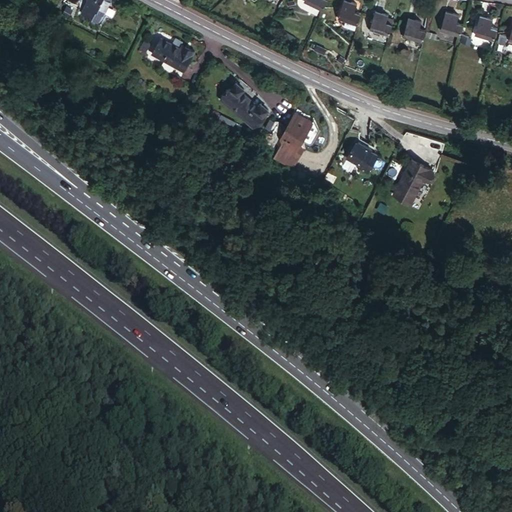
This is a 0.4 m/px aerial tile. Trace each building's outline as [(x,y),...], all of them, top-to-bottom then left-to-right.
[(105,0),(84,0),(81,6),(84,8),(81,14),(93,19),(95,13),(98,15),(105,0)] [(302,0),(301,2),(319,12),(325,1),(322,0),(302,0)] [(337,21),(355,28),(359,17),(354,15),(356,8),(342,4),(337,21)] [(65,5),(62,12),(68,15),(71,8),(65,5)] [(369,31),(387,37),(391,25),(385,23),(387,17),(388,15),(375,11),(369,31)] [(492,41),(495,29),(490,27),(492,19),(478,16),(473,35),(492,41)] [(403,36),(422,42),(425,31),(419,30),(421,23),(408,19),(403,36)] [(438,43),(456,48),(460,36),(454,35),(456,28),(443,24),(438,43)] [(183,50),(177,47),(158,37),(150,55),(181,70),(192,48),(185,45),(183,50)] [(313,49),(319,52),(321,46),(316,44),(313,49)] [(241,88),(233,82),(231,85),(217,99),(250,127),(263,113),(266,110),(258,103),(255,106),(239,91),(241,88)] [(295,111),(279,138),(283,140),(278,148),(295,158),(300,149),(296,147),(301,137),(308,141),(311,140),(319,127),(312,118),(310,120),(295,111)] [(283,127),(273,121),(260,142),(270,148),(283,127)] [(365,172),(377,154),(370,150),(371,148),(359,141),(355,142),(345,157),(359,165),(357,168),(365,172)] [(413,159),(396,195),(414,203),(426,178),(431,180),(436,169),(413,159)]
